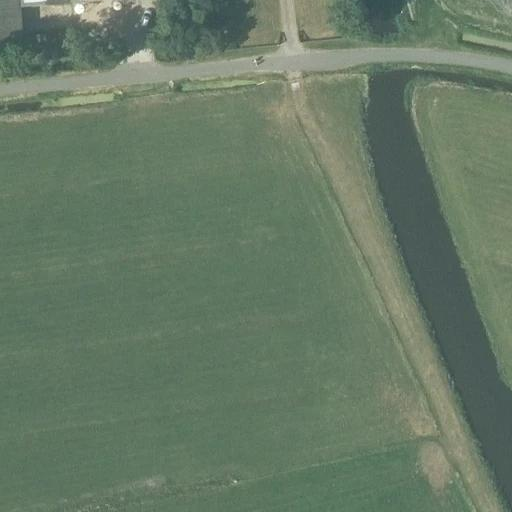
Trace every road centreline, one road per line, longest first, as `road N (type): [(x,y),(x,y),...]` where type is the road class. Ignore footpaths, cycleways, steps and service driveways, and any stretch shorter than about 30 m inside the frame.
road 1 (track): [(494,511),(325,148),(295,100),(295,65)]
road 2 (unclassified): [(0,92),(408,57)]
